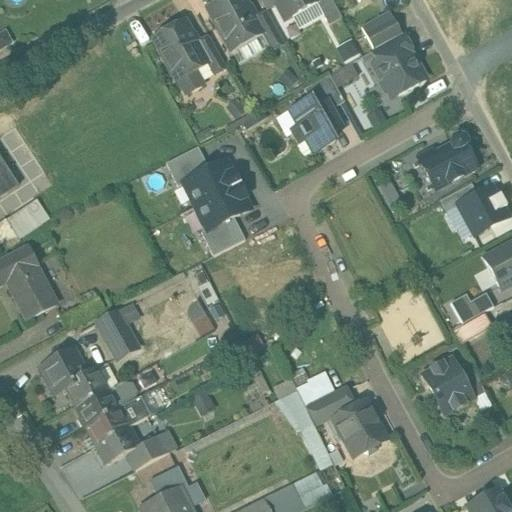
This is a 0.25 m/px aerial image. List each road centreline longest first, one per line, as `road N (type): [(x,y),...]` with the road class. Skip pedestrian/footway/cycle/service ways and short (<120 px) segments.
road 1 (residential): [(511,458),(459,488),(430,481),(295,202),(303,188),(470,98)]
road 2 (unclassified): [(0,82),(150,0)]
road 3 (residential): [(71,511),(0,407)]
